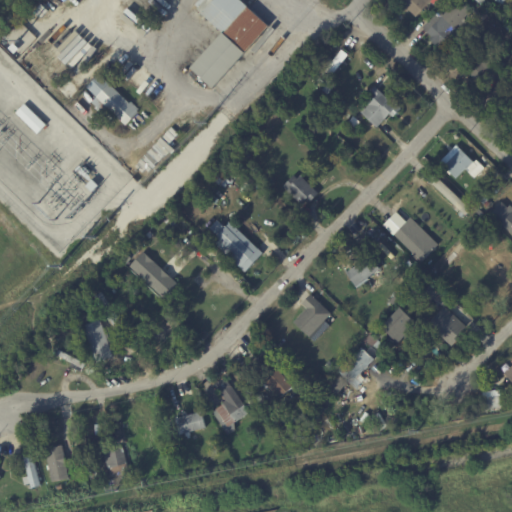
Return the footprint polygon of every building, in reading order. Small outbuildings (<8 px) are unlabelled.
[(240,0),(249,8),(271,27),(214,89),(192,69),(224,33),(198,9),(204,3),(201,0),(214,0),(216,1),(216,0),(240,0)] [(440,0),(435,5),(432,3),(418,18),(410,10),(409,12),(399,3),(401,0),(440,0)] [(434,42),(431,40),(433,37),(424,28),(439,13),(442,16),(443,14),(445,17),(458,4),(455,1),(456,0),(461,0),(472,10),(455,27),(456,28),(452,32),(457,37),(445,49),(440,44),(438,46),(434,42)] [(0,47),(3,44),(10,51),(6,55),(0,49),(0,47)] [(494,66),(488,71),(486,70),(476,80),(470,74),(474,70),(464,60),(467,57),(462,52),(468,47),(470,49),(473,45),(494,66)] [(346,53),(349,56),(330,80),(323,75),(329,67),(326,64),(330,59),(334,62),(343,50),(346,53)] [(203,81),(200,85),(189,73),(192,70),(203,81)] [(88,88),(100,75),(131,104),(132,102),(140,110),(138,112),(140,113),(127,126),(109,108),(104,114),(93,103),(98,97),(88,88)] [(76,85),(81,90),(69,101),(58,90),(69,79),(76,85)] [(376,87),(390,100),(391,98),(401,107),(394,116),(390,112),(377,127),(360,112),(375,95),(371,91),(375,86),(376,87)] [(26,105),(47,126),(39,135),(17,114),(26,105)] [(361,123),(355,129),(348,121),(353,116),(361,123)] [(145,126),(138,133),(135,130),(142,123),(145,126)] [(117,135),(109,130),(112,126),(119,132),(117,135)] [(480,164),(483,167),(473,176),(467,170),(458,179),(445,166),(454,157),(451,154),(459,147),(463,151),(468,146),(477,155),(472,159),(476,163),(477,161),(480,164)] [(155,150),(165,160),(162,163),(152,153),(155,150)] [(151,155),(157,162),(154,165),(148,158),(151,155)] [(146,160),(152,167),(148,170),(142,163),(146,160)] [(220,170),(228,178),(221,186),(212,178),(220,170)] [(318,192),(310,200),(307,198),(302,203),(283,185),(294,174),(297,177),(300,174),(318,192)] [(465,214),(470,208),(438,179),(433,184),(465,214)] [(88,188),(94,181),(99,186),(93,193),(88,188)] [(212,194),(220,201),(217,205),(209,198),(212,194)] [(393,233),(410,216),(437,243),(421,260),(393,233)] [(258,248),(264,255),(247,273),(214,242),(219,236),(211,229),(219,221),(227,229),(232,223),(258,248)] [(140,250),(131,258),(126,253),(135,245),(140,250)] [(373,258),(382,270),(369,279),(371,281),(358,289),(348,274),(372,257),(373,258)] [(148,269),(154,262),(169,276),(163,282),(170,289),(165,296),(131,264),(137,258),(148,269)] [(238,283),(228,273),(231,270),(241,280),(238,283)] [(440,290),(427,303),(417,294),(430,280),(440,290)] [(332,316),(326,322),(331,326),(315,343),(295,324),(309,309),(304,304),(312,295),(333,315),(332,316)] [(443,305),(467,327),(451,345),(427,323),(443,305)] [(418,325),(419,325),(400,345),(384,329),(402,310),(418,325)] [(100,319),(113,356),(96,362),(83,325),(100,319)] [(375,360),(352,385),(340,373),(363,349),(375,360)] [(59,356),(62,351),(87,364),(84,369),(82,368),(80,371),(70,365),(71,362),(59,356)] [(281,399),(253,366),(266,355),(294,388),(281,399)] [(330,362),(336,366),(331,371),(326,366),(330,362)] [(349,384),(336,398),(329,392),(342,378),(349,384)] [(246,408),(225,422),(217,410),(225,405),(224,404),(227,402),(216,387),(227,380),(246,408)] [(485,400),(502,397),(504,408),(487,411),(485,400)] [(206,428),(181,435),(176,419),(202,412),(206,428)] [(69,478),(52,481),(46,448),(62,445),(69,478)] [(106,453),(124,448),(129,471),(111,476),(105,453),(106,453)] [(34,462),(40,484),(31,487),(30,482),(24,483),(22,477),(28,475),(22,454),(31,452),(34,462)] [(95,462),(98,475),(97,475),(98,479),(91,481),(90,475),(89,475),(87,464),(95,462)] [(131,473),(133,480),(126,483),(124,475),(131,473)]
